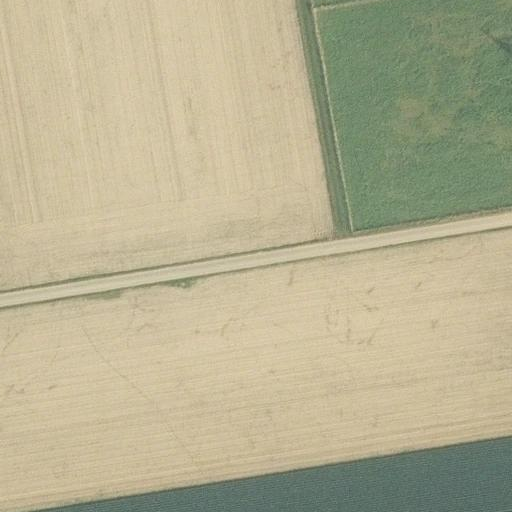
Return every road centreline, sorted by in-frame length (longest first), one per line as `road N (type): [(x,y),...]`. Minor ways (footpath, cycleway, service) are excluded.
road 1 (track): [(0,301),(511,220)]
road 2 (track): [(341,247),(304,0)]
